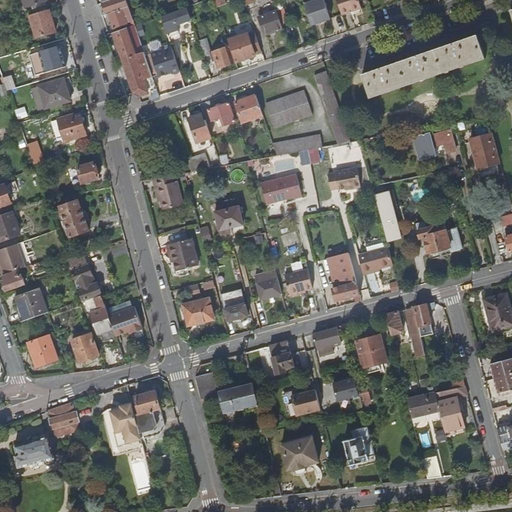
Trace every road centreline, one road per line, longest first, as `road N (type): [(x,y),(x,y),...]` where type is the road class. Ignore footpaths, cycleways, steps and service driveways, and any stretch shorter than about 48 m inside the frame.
road 1 (residential): [(108,124),(470,0)]
road 2 (secondary): [(449,287),(174,363)]
road 3 (residential): [(108,124),(174,363)]
road 4 (secondary): [(279,511),(500,479)]
road 5 (residential): [(449,287),(500,479)]
road 6 (residential): [(174,363),(213,511)]
road 7 (residential): [(72,0),(108,124)]
